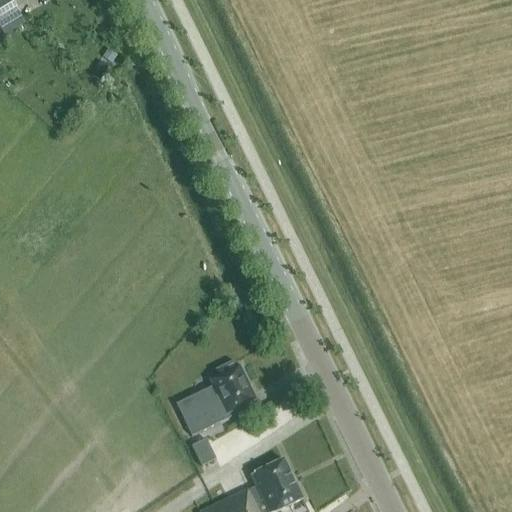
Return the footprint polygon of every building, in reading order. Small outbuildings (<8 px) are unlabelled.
[(0,21),(4,19),(17,11),(10,0),(3,0),(0,2),(0,21)] [(23,21),(17,11),(4,19),(0,21),(0,29),(2,34),(23,21)] [(103,59),(111,65),(117,57),(108,51),(103,59)] [(100,68),(93,78),(100,83),(110,70),(103,64),(100,68)] [(214,373),(214,377),(195,387),(200,397),(195,399),(204,416),(223,406),(227,415),(254,402),(253,399),(253,396),(251,390),(250,390),(237,364),(234,363),(214,373)] [(205,441),(191,448),(201,468),(215,461),(205,441)] [(280,511),(302,501),(283,462),(250,477),(256,489),(247,493),(246,492),(204,511),(280,511)]
